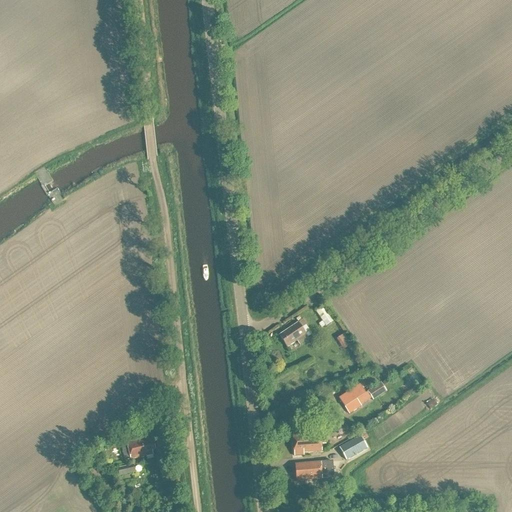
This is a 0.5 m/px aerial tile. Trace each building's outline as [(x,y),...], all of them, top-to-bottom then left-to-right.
[(315,312),(321,321),(325,327),(333,323),(329,317),(331,315),(324,306),(315,312)] [(297,324),(279,336),(287,348),(305,336),(297,324)] [(339,338),(347,350),(355,344),(348,333),(339,338)] [(386,393),(381,385),(368,393),(373,401),(386,393)] [(361,408),(357,401),(345,408),(349,415),(361,408)] [(324,431),(292,434),(293,440),(292,440),(293,451),(294,457),(303,456),(303,454),(321,452),(321,446),(325,445),(324,431)] [(360,437),(339,449),(346,461),(367,449),(360,437)] [(127,445),(121,447),(124,461),(131,460),(131,461),(153,455),(153,452),(155,451),(152,438),(127,444),(127,445)] [(329,463),(295,466),(296,482),(322,481),(322,480),(331,479),(329,463)] [(133,465),(117,469),(119,477),(135,473),(133,465)]
